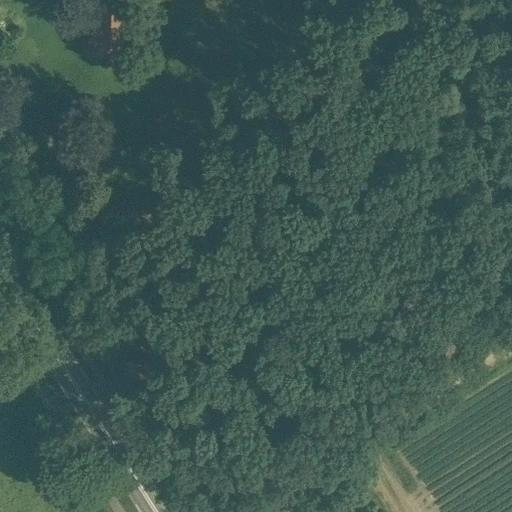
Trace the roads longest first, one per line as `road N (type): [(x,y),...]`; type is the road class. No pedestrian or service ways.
road 1 (track): [(243,511),(511,342)]
road 2 (primary): [(155,511),(0,267)]
